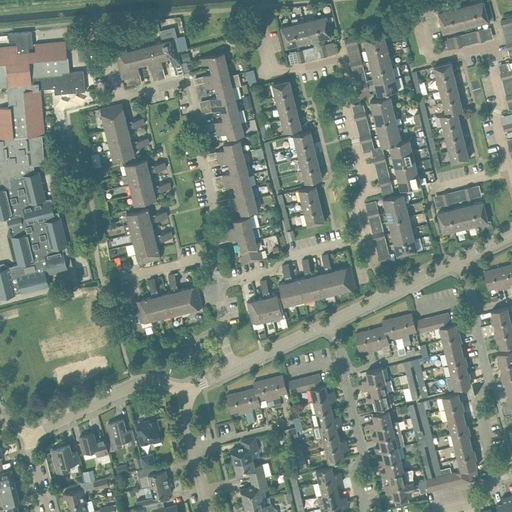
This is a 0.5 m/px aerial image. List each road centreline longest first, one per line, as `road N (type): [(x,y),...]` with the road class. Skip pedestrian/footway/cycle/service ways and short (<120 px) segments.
road 1 (residential): [(215,258),(207,222),(214,212),(186,79),(118,97),(106,48)]
road 2 (residential): [(368,237),(359,199),(367,185),(340,61),(271,73),(264,33)]
road 3 (residential): [(508,171),(489,47),(429,60),(420,15)]
road 4 (residential): [(501,475),(476,405),(489,381),(472,310)]
road 5 (unclassified): [(28,436),(136,384),(185,392)]
road 6 (residential): [(219,285),(368,237)]
road 7 (residential): [(363,511),(353,472),(364,454),(343,372)]
road 8 (residential): [(206,511),(185,392)]
